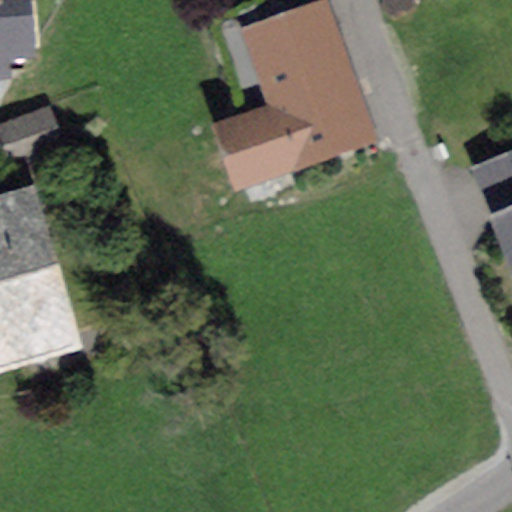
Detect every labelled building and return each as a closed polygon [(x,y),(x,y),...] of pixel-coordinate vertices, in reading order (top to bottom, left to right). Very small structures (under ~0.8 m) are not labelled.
[(0,0),(0,74),(33,71),(25,0),(0,0)] [(317,9),(228,40),(253,114),(195,135),(222,205),(370,150),(317,9)] [(0,128),(0,180),(59,159),(41,113),(0,128)] [(511,161),(464,178),(511,315),(511,161)] [(0,377),(75,355),(28,197),(0,205),(0,377)]
